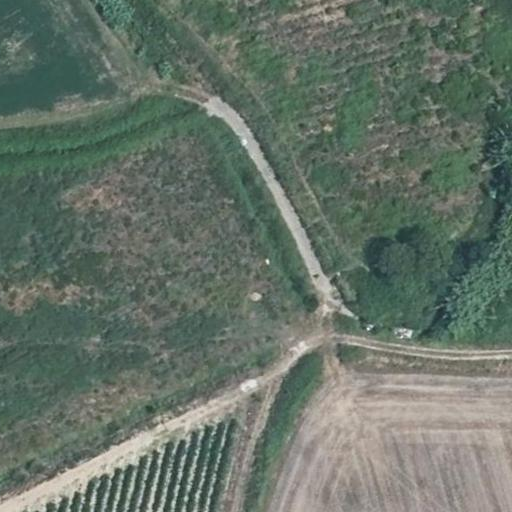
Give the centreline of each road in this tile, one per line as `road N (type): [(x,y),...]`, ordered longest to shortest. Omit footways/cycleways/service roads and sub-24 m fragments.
road 1 (track): [(325,339),(0,505)]
road 2 (track): [(239,511),(261,426),(288,374),(325,339)]
road 3 (track): [(325,339),(429,354),(511,349)]
